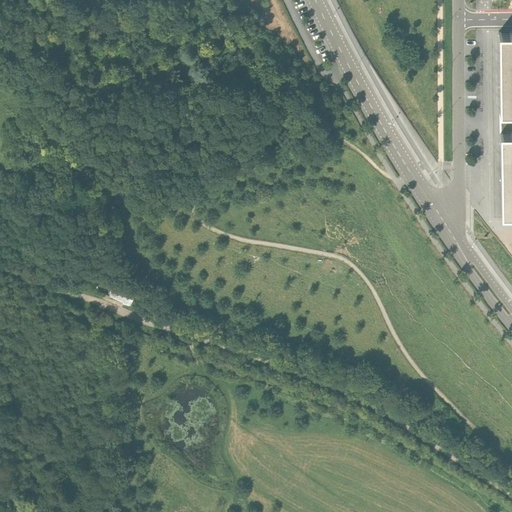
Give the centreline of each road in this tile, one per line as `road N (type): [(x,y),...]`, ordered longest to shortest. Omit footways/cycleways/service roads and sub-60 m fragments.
road 1 (track): [(511,495),(325,384),(127,314),(0,256)]
road 2 (tertiary): [(436,209),(314,0)]
road 3 (unclassified): [(458,0),(458,178),(436,209)]
